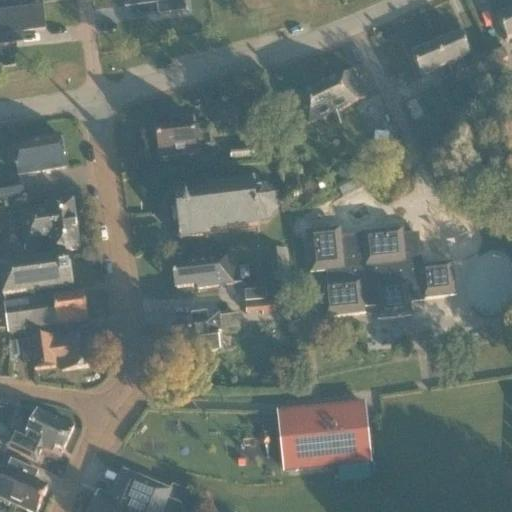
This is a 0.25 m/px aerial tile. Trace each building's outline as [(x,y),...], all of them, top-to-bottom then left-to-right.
[(0,0),(0,9),(41,4),(40,0),(0,0)] [(125,0),(126,8),(156,4),(158,18),(186,14),(183,0),(125,0)] [(44,31),(41,4),(0,9),(0,23),(2,36),(0,36),(0,49),(16,47),(15,35),(44,31)] [(511,14),(498,21),(507,43),(511,40),(511,14)] [(445,69),(448,68),(461,62),(466,73),(474,70),(469,59),(470,58),(461,37),(436,47),(445,69)] [(499,46),(488,51),(496,68),(507,63),(503,53),(502,53),(499,46)] [(452,79),(448,68),(445,69),(436,47),(411,58),(421,79),(440,71),(444,82),(452,79)] [(319,89),(332,116),(365,100),(352,73),(319,89)] [(299,132),(332,116),(319,89),(286,105),(299,132)] [(404,106),(413,125),(425,119),(416,100),(404,106)] [(480,122),(472,105),(454,113),(462,131),(480,122)] [(194,129),(193,123),(182,124),(182,123),(171,125),(155,127),(159,161),(197,156),(196,150),(210,148),(208,127),(194,129)] [(66,170),(60,139),(13,147),(19,178),(66,170)] [(361,182),(338,193),(341,199),(342,201),(365,190),(361,182)] [(0,206),(25,202),(21,183),(0,186),(0,206)] [(254,190),(253,183),(174,193),(175,204),(170,204),(174,232),(179,231),(180,242),(259,232),(258,225),(269,224),(277,212),(276,198),(264,189),(254,190)] [(285,188),(289,200),(301,197),(298,184),(285,188)] [(79,252),(72,205),(47,209),(47,210),(20,214),(25,254),(53,250),(54,255),(79,252)] [(361,243),(339,245),(338,232),(306,236),(310,276),(326,274),(328,288),(320,289),(323,320),(363,315),(363,311),(376,309),(378,322),(411,319),(409,305),(422,304),(422,302),(454,298),(450,266),(420,270),(416,235),(401,237),(401,233),(360,237),(361,243)] [(284,274),(281,250),(270,252),(273,275),(284,274)] [(233,287),(229,254),(179,260),(180,266),(172,267),(175,291),(197,288),(197,292),(233,287)] [(0,279),(3,299),(29,295),(73,289),(68,257),(0,266),(0,279)] [(239,307),(266,305),(265,293),(243,295),(244,306),(239,306),(239,307)] [(88,323),(84,296),(53,300),(53,301),(44,302),(44,301),(30,303),(5,307),(9,335),(24,333),(24,331),(48,328),(46,312),(54,311),(56,327),(88,323)] [(266,305),(239,307),(243,321),(243,323),(296,318),(295,306),(266,309),(266,305)] [(178,340),(179,361),(220,358),(219,336),(239,335),(238,319),(217,320),(179,323),(181,340),(178,340)] [(93,369),(89,336),(57,340),(57,341),(52,342),(51,338),(21,342),(23,365),(33,363),(34,372),(56,369),(54,360),(60,360),(62,373),(93,369)] [(290,360),(288,371),(299,374),(301,362),(290,360)] [(0,406),(0,428),(10,429),(10,407),(0,406)] [(278,417),(284,475),(368,467),(362,409),(278,417)] [(31,427),(38,413),(21,412),(17,421),(31,427)] [(74,430),(38,413),(31,427),(26,438),(14,433),(6,449),(36,464),(42,451),(53,456),(56,449),(63,453),(74,430)] [(11,462),(6,472),(0,469),(0,504),(8,508),(10,505),(24,511),(37,511),(47,490),(28,481),(32,472),(11,462)] [(111,501),(98,496),(91,511),(162,511),(170,494),(122,474),(111,501)]
